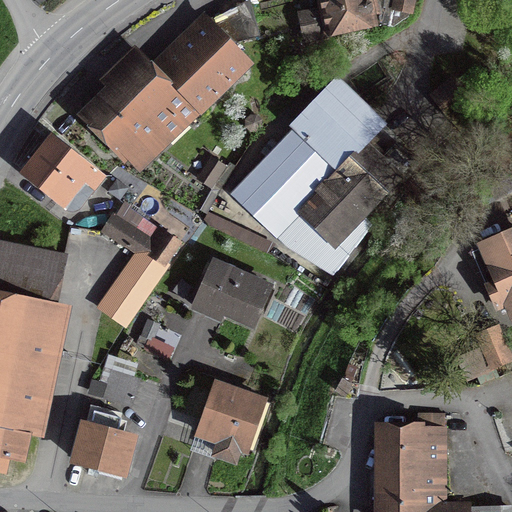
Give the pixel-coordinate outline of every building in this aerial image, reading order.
[(351,32),(373,28),(367,0),(318,0),(320,9),(298,13),(304,42),(327,37),(326,34),(351,29),(351,32)] [(395,0),(394,8),(380,5),(379,14),(380,22),(390,24),(408,12),(410,0),(395,0)] [(250,8),(241,10),(222,16),(205,21),(229,46),(258,37),(250,8)] [(155,70),(147,61),(100,106),(87,119),(125,159),(128,156),(140,168),(185,125),(181,121),(193,109),(197,113),(247,64),(229,46),(205,21),(181,45),(155,70)] [(452,80),(431,97),(460,132),(480,114),(452,80)] [(336,87),(230,194),(285,248),(327,275),(369,226),(359,216),(412,162),(394,144),(379,160),(364,145),(379,129),(336,87)] [(73,207),(80,203),(101,176),(55,139),(26,175),(65,206),(73,207)] [(205,183),(216,165),(205,158),(193,176),(205,183)] [(103,233),(139,256),(146,261),(149,256),(163,265),(184,234),(166,221),(164,235),(155,247),(112,220),(103,233)] [(498,280),(487,285),(498,311),(509,306),(511,312),(511,236),(484,248),(498,280)] [(62,258),(0,246),(0,468),(1,469),(3,458),(22,462),(54,309),(52,308),(62,258)] [(137,257),(101,309),(124,325),(163,271),(146,261),(139,256),(137,257)] [(269,288),(212,263),(195,301),(252,326),(269,288)] [(480,341),(491,367),(508,360),(497,334),(480,341)] [(132,393),(136,380),(112,373),(108,386),(132,393)] [(197,432),(219,440),(214,454),(233,461),(238,447),(243,449),(260,401),(214,385),(197,432)] [(104,398),(128,406),(132,393),(108,386),(104,398)] [(81,426),(72,460),(122,473),(131,439),(115,434),(119,419),(93,413),(89,428),(81,426)] [(506,511),(506,508),(465,510),(465,505),(442,505),(442,429),(380,429),(379,511),(506,511)]
